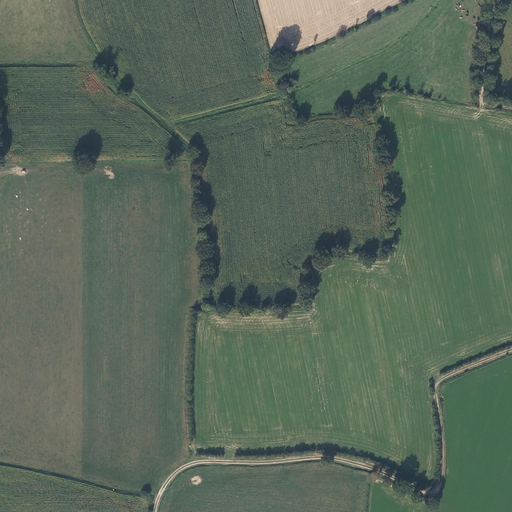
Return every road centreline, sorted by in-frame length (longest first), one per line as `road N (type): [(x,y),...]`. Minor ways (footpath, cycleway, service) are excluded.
road 1 (track): [(154,511),(172,475),(202,461),(335,458),(432,492),(442,458),(437,383),(511,349)]
road 2 (track): [(511,109),(480,105),(493,0)]
